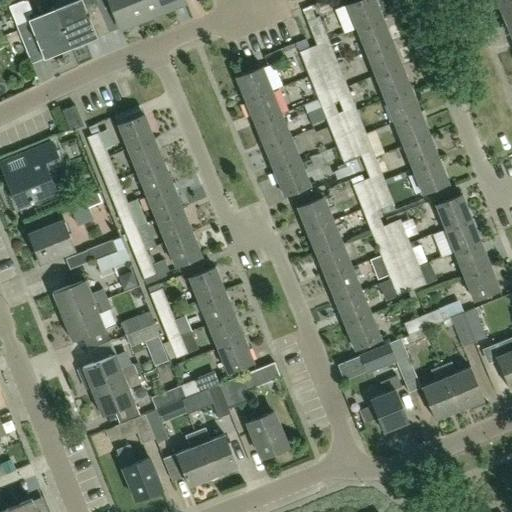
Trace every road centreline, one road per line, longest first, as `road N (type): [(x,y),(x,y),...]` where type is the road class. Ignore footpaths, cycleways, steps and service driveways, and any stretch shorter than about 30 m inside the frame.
road 1 (residential): [(358,469),(276,247),(223,216),(157,48)]
road 2 (residential): [(511,187),(482,168),(401,0)]
road 3 (residential): [(77,511),(0,319)]
road 4 (residential): [(0,120),(157,48)]
road 5 (residential): [(358,469),(388,469),(511,420)]
road 6 (residential): [(225,511),(330,468),(358,469)]
